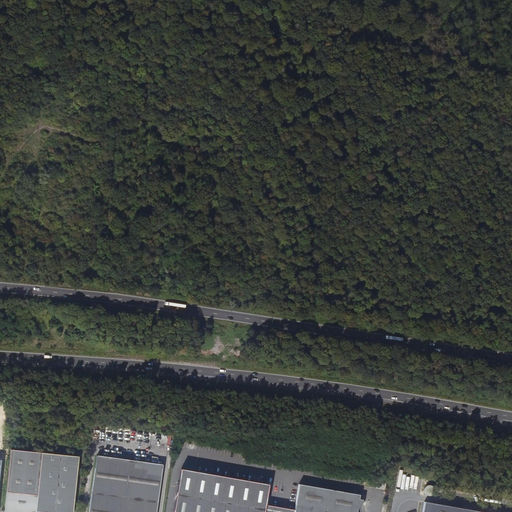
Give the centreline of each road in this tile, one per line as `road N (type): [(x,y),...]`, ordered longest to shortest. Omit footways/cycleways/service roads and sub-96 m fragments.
road 1 (trunk): [(511,359),(0,287)]
road 2 (trunk): [(0,355),(287,380),(511,416)]
